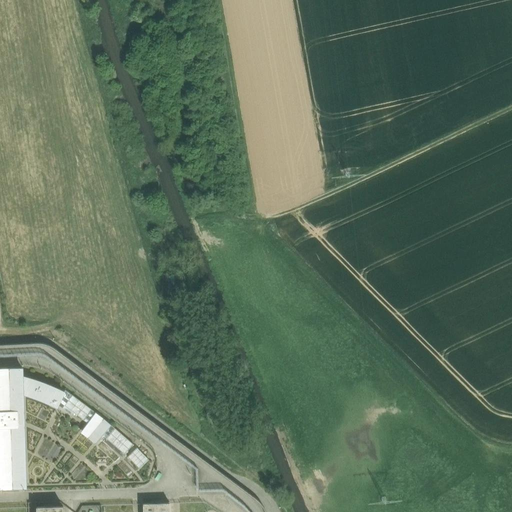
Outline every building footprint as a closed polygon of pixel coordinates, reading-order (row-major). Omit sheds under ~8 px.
[(27,373),(0,373),(0,480),(0,496),(31,495),(28,401),(28,381),(27,373)] [(45,387),(28,381),(28,401),(34,403),(46,408),(61,415),(68,398),(60,393),(45,387)] [(95,413),(76,399),(68,409),(87,423),(95,413)] [(115,429),(100,417),(85,437),(100,448),(115,429)] [(137,448),(120,433),(112,442),(129,457),(137,448)] [(152,463),(141,453),(133,462),(143,472),(152,463)]
